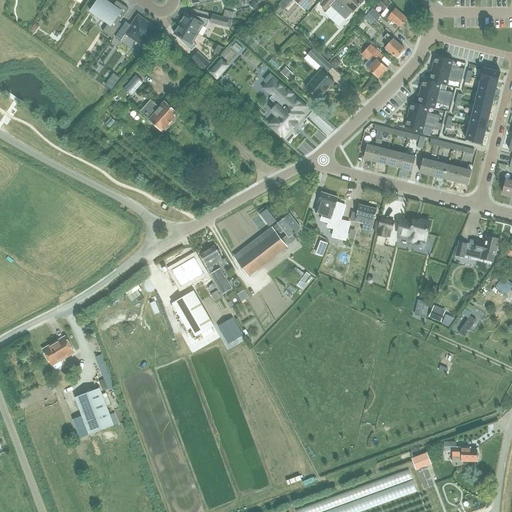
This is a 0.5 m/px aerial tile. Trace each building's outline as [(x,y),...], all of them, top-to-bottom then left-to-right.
[(129,9),(117,1),(113,7),(102,0),(96,9),(93,7),(90,11),(109,23),(103,31),(112,38),(122,24),(119,22),(129,9)] [(285,10),(293,1),(292,0),(283,0),(279,5),(285,10)] [(295,0),(306,9),(314,0),(295,0)] [(327,10),(336,0),(325,0),(321,5),(327,10)] [(339,0),(353,13),(364,1),(363,0),(339,0)] [(385,11),(390,5),(384,0),(382,0),(378,4),(385,11)] [(255,2),(251,6),(256,11),(260,6),(255,2)] [(377,20),(381,16),(373,8),(369,13),(376,20),(377,20)] [(408,19),(396,8),(391,14),(389,12),(386,14),(387,15),(384,18),(388,22),(390,20),(394,24),(395,22),(401,28),(408,19)] [(369,13),(364,18),(371,25),(376,20),(369,13)] [(186,14),(180,24),(198,34),(203,26),(203,25),(208,27),(210,20),(194,16),(192,15),(192,17),(186,14)] [(211,24),(226,28),(229,20),(213,15),(211,24)] [(144,47),(157,29),(138,16),(131,25),(126,22),(115,37),(121,41),(126,34),(144,47)] [(363,22),(357,28),(362,32),(368,26),(363,22)] [(193,43),(198,34),(180,24),(174,34),(180,37),(179,39),(192,51),(197,46),(193,43)] [(397,59),(405,50),(388,34),(384,38),(390,43),(385,48),(397,59)] [(383,56),(377,50),(371,44),(362,54),(373,64),(368,69),(378,79),(388,69),(379,61),(383,56)] [(313,49),(308,55),(305,58),(317,70),(321,66),(328,73),(333,68),(313,49)] [(329,51),(325,56),(329,60),(333,55),(329,51)] [(210,63),(198,52),(192,59),(204,70),(210,63)] [(436,56),(432,69),(463,76),(465,69),(452,66),(454,60),(436,56)] [(336,59),(332,64),(337,69),(342,64),(336,59)] [(211,73),(217,78),(228,66),(222,61),(211,73)] [(287,68),(282,73),(289,80),(294,74),(287,68)] [(481,80),(498,84),(501,72),(484,68),(481,80)] [(441,84),(447,86),(449,80),(461,83),(463,76),(432,69),(429,80),(429,81),(441,84)] [(335,82),(322,70),(306,88),(319,100),(335,82)] [(278,117),(272,124),(273,125),(272,127),(281,135),(283,134),(284,135),(291,128),(292,129),(298,123),(296,122),(303,115),(300,113),(305,107),(299,101),(299,100),(293,95),(293,94),(289,91),(271,75),(265,81),(267,83),(275,90),(276,89),(277,90),(272,97),(270,99),(277,105),(272,112),(278,117)] [(131,96),(143,82),(136,76),(124,90),(131,96)] [(440,89),(441,84),(429,81),(429,80),(423,79),(420,92),(451,99),(453,93),(440,89)] [(495,96),(498,84),(481,80),(478,92),(495,96)] [(108,81),(104,87),(111,91),(115,85),(108,81)] [(449,106),(451,99),(420,92),(417,104),(429,107),(429,108),(435,109),(437,103),(449,106)] [(475,104),(492,108),(495,96),(478,92),(475,104)] [(164,133),(180,115),(166,102),(160,109),(151,101),(141,112),(164,133)] [(428,113),(429,108),(429,107),(417,104),(411,102),(408,115),(439,123),(441,116),(428,113)] [(113,113),(119,118),(127,109),(121,104),(113,113)] [(489,120),(492,108),(475,104),(472,116),(489,120)] [(439,123),(408,115),(405,128),(423,132),(425,127),(437,130),(439,123)] [(469,128),(486,132),(489,120),(472,116),(469,128)] [(365,159),(377,162),(380,148),(382,140),(381,140),(383,132),(384,132),(386,127),(375,125),(374,130),(378,131),(376,139),(377,140),(375,147),(368,145),(365,159)] [(384,132),(396,135),(397,130),(386,127),(384,132)] [(483,144),(486,132),(469,128),(466,140),(483,144)] [(423,149),(426,137),(421,136),(418,148),(423,149)] [(377,162),(389,165),(392,151),(380,148),(377,162)] [(389,165),(400,168),(404,154),(392,151),(389,165)] [(404,154),(400,168),(413,171),(416,157),(404,154)] [(420,173),(433,176),(436,162),(424,159),(420,173)] [(448,165),(436,162),(433,176),(444,179),(448,165)] [(444,179),(456,182),(460,168),(448,165),(444,179)] [(460,168),(456,182),(468,185),(472,171),(460,168)] [(316,213),(324,216),(324,218),(332,221),(335,214),(334,213),(339,199),(323,194),(318,208),(318,209),(316,213)] [(363,224),(362,230),(370,232),(372,226),(373,227),(377,210),(361,206),(359,213),(353,212),(350,221),(357,223),(363,224)] [(260,215),(270,227),(277,221),(267,209),(260,215)] [(278,223),(274,226),(280,234),(284,231),(287,235),(283,238),(288,245),(296,239),(293,235),(301,229),(290,214),(278,223)] [(381,218),(377,233),(387,236),(388,230),(391,230),(394,221),(381,218)] [(325,220),(323,226),(322,228),(329,230),(329,229),(332,222),(325,220)] [(406,222),(402,235),(410,237),(410,238),(410,239),(410,240),(411,241),(412,241),(412,242),(413,242),(414,242),(415,242),(416,242),(416,241),(417,241),(417,240),(418,240),(418,239),(418,237),(426,239),(430,222),(423,220),(422,222),(415,220),(414,224),(406,222)] [(351,229),(351,228),(340,226),(339,226),(337,238),(348,241),(351,229)] [(250,276),(287,247),(272,228),(235,257),(250,276)] [(470,244),(469,249),(472,250),(473,249),(477,250),(475,258),(488,261),(491,262),(493,262),(493,261),(494,254),(496,255),(500,239),(487,236),(486,242),(485,244),(471,241),(470,244)] [(459,242),(456,256),(464,258),(465,255),(468,244),(459,242)] [(316,255),(323,257),(328,245),(321,243),(316,255)] [(213,266),(224,260),(216,246),(200,255),(208,269),(208,268),(212,274),(210,274),(223,294),(233,288),(220,268),(216,271),(213,266)] [(206,273),(196,257),(174,270),(184,286),(206,273)] [(302,288),(311,275),(307,272),(305,274),(296,267),(291,274),(301,281),(298,285),(302,288)] [(173,303),(188,330),(191,328),(196,336),(214,326),(194,291),(173,303)] [(429,317),(441,322),(446,311),(434,306),(429,317)] [(234,316),(218,326),(230,348),(246,338),(234,316)] [(54,344),(44,350),(52,365),(54,368),(57,369),(61,366),(62,364),(60,360),(74,352),(66,339),(55,345),(54,344)] [(101,356),(96,358),(104,379),(99,381),(103,391),(108,389),(109,390),(114,388),(101,356)] [(100,388),(76,398),(90,435),(114,426),(119,424),(115,414),(110,415),(100,388)] [(462,463),(462,461),(478,460),(477,451),(470,451),(470,450),(456,450),(456,444),(445,444),(446,451),(453,451),(453,460),(453,463),(455,465),(457,466),(460,465),(462,463)] [(297,456),(291,458),(293,466),(300,464),(297,456)] [(425,456),(414,460),(424,489),(434,485),(428,467),(429,466),(426,458),(425,456)] [(408,471),(293,506),(294,511),(351,511),(414,493),(408,471)]
